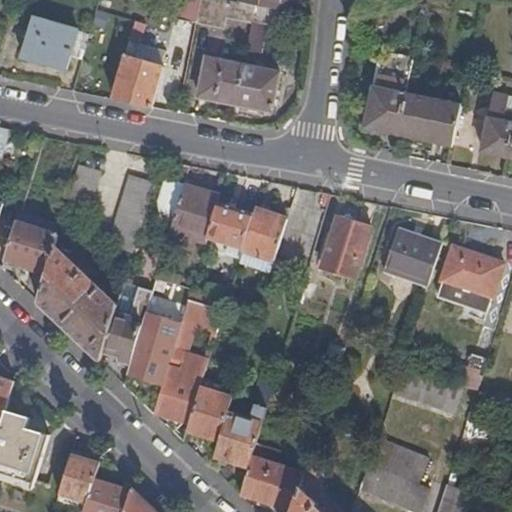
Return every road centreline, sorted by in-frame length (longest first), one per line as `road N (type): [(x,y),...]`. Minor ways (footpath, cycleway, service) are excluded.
road 1 (residential): [(317,163),(0,102)]
road 2 (tertiary): [(210,511),(0,313)]
road 3 (residential): [(511,205),(317,163)]
road 4 (residential): [(332,0),(317,163)]
